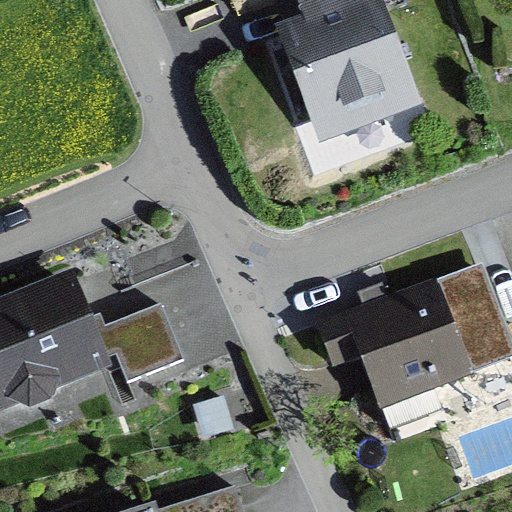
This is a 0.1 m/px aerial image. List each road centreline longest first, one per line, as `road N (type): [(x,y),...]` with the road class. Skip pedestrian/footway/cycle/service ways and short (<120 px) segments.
road 1 (residential): [(184,160),(339,511)]
road 2 (residential): [(184,160),(0,235)]
road 3 (residential): [(111,0),(184,160)]
